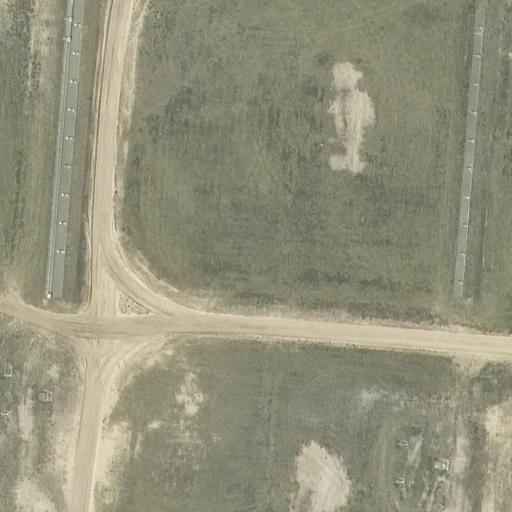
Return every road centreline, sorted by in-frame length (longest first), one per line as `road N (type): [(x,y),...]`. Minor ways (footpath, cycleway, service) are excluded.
road 1 (track): [(0,306),(100,328),(238,323),(511,347)]
road 2 (track): [(122,0),(79,511)]
